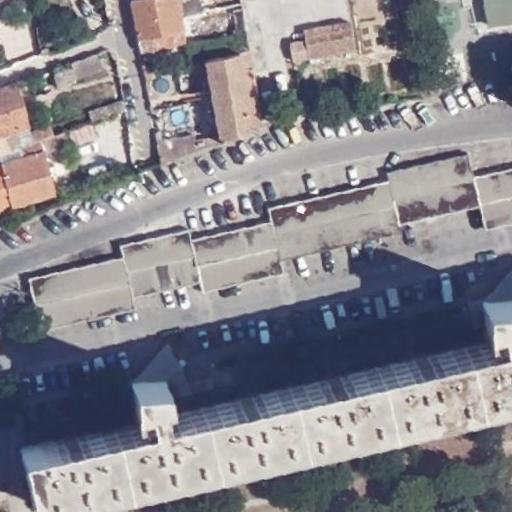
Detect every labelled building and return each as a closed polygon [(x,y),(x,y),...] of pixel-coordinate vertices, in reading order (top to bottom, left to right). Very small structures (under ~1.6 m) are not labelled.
[(232,47),(248,44),(240,0),(128,0),(137,45),(183,36),(178,9),(199,5),(198,0),(229,0),(236,38),(231,38),(232,47)] [(511,0),(485,0),(489,22),(511,18),(511,0)] [(352,48),(347,20),(301,28),(303,39),(306,56),(352,48)] [(306,56),(303,39),(287,41),(290,59),(306,56)] [(260,121),(261,117),(259,106),(249,108),(248,97),(257,95),(248,44),(232,47),(203,53),(217,132),(218,136),(260,121)] [(97,69),(93,51),(67,61),(67,63),(70,79),(97,69)] [(53,84),(70,79),(67,63),(50,69),(53,84)] [(14,79),(0,84),(0,149),(46,133),(44,126),(27,131),(14,79)] [(125,104),(123,97),(114,100),(116,107),(125,104)] [(100,121),(126,112),(125,104),(116,107),(97,114),(100,121)] [(0,166),(10,205),(52,194),(40,143),(57,137),(55,130),(46,133),(0,149),(0,166)] [(158,160),(218,136),(217,132),(193,136),(193,131),(155,137),(158,160)] [(267,216),(188,232),(186,223),(118,238),(121,254),(28,274),(38,327),(132,306),(131,294),(200,279),(199,285),(279,269),(276,255),(397,228),(396,220),(478,201),(482,224),(511,218),(511,162),(470,172),(465,150),(385,167),(386,175),(264,201),(267,216)] [(0,207),(10,205),(0,166),(0,207)] [(109,424),(17,445),(30,501),(511,388),(511,331),(508,313),(511,311),(511,290),(471,300),(476,321),(481,319),(486,340),(469,344),(159,416),(154,394),(180,388),(174,364),(114,378),(121,407),(127,405),(130,419),(109,424)]
